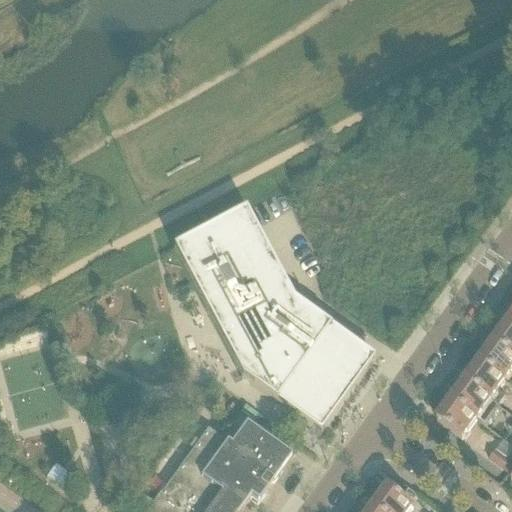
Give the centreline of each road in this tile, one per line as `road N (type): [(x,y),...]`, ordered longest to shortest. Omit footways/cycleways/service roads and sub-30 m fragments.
road 1 (residential): [(373,429),(511,240)]
road 2 (residential): [(486,511),(373,429)]
